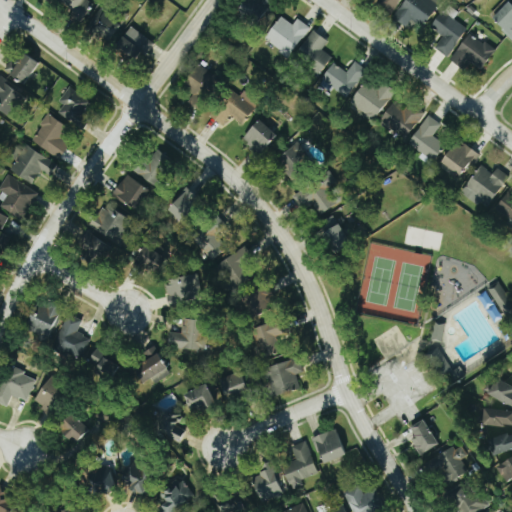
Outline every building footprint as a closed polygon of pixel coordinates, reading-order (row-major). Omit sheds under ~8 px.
[(59,0),(59,1),(82,19),(93,4),(88,0),(59,0)] [(267,0),(241,1),(241,18),(267,17),(267,0)] [(382,0),(394,10),(401,0),(382,0)] [(406,0),(393,18),(407,28),(412,20),(423,28),(439,6),(434,2),(435,0),(406,0)] [(511,3),(510,1),(493,19),(511,37),(511,3)] [(468,29),(453,18),(457,12),(448,5),(432,28),(444,37),(435,48),(448,57),(468,29)] [(111,41),(122,23),(99,9),(88,28),(111,41)] [(311,27),(298,19),(294,25),(281,16),(265,40),(291,57),(311,27)] [(151,42),(132,27),(116,46),(135,62),(151,42)] [(320,75),(333,58),(322,50),(329,41),(314,31),(295,58),(320,75)] [(451,60),(469,72),(474,64),(483,70),(496,51),(470,33),(451,60)] [(25,84),(39,63),(24,53),(16,65),(11,62),(5,70),(25,84)] [(334,63),(321,82),(347,100),(368,71),(355,62),(348,73),(334,63)] [(204,98),(211,100),(220,74),(194,66),(186,92),(193,94),(190,106),(201,109),(204,98)] [(25,96),(0,77),(0,109),(9,117),(25,96)] [(376,121),(396,91),(383,82),(378,89),(366,81),(351,104),(376,121)] [(61,103),(64,104),(59,116),(82,126),(93,99),(67,88),(61,103)] [(231,115),(243,124),(256,108),(231,89),(210,116),(223,125),(231,115)] [(409,104),(405,110),(393,102),(380,124),(406,141),(423,113),(409,104)] [(69,127),(49,114),(32,140),(61,159),(70,144),(61,138),(69,127)] [(433,138),(441,124),(427,116),(409,148),(435,162),(444,145),(433,138)] [(261,154),(278,135),(260,119),(243,138),(261,154)] [(464,179),(477,150),(455,141),(442,169),(464,179)] [(314,164),(299,143),(276,160),(292,181),(314,164)] [(35,183),(40,171),(51,175),(57,161),(23,146),(11,172),(35,183)] [(141,176),(157,187),(174,160),(157,150),(141,176)] [(510,178),(498,168),(493,174),(482,166),(462,193),(485,211),(510,178)] [(39,193),(8,175),(0,189),(0,190),(8,196),(1,207),(24,220),(39,193)] [(136,210),(151,191),(129,175),(114,194),(136,210)] [(294,193),(303,213),(314,208),(317,216),(338,206),(330,187),(337,184),(333,175),(294,193)] [(511,225),(511,187),(494,211),(511,225)] [(169,209),(185,224),(204,203),(188,188),(169,209)] [(133,218),(104,204),(92,230),(121,244),(133,218)] [(0,230),(2,231),(9,217),(0,212),(0,230)] [(337,254),(353,244),(335,218),(319,228),(337,254)] [(220,230),(199,235),(204,256),(225,251),(220,230)] [(115,248),(90,233),(81,247),(106,263),(115,248)] [(168,259),(147,246),(137,261),(158,275),(168,259)] [(251,280),(246,271),(256,266),(247,248),(215,265),(220,274),(227,270),(237,287),(251,280)] [(171,304),(203,295),(197,273),(165,282),(171,304)] [(495,323),(511,313),(511,303),(501,284),(488,291),(479,296),(495,323)] [(273,290),(251,292),(252,314),(274,312),(273,290)] [(59,307),(40,302),(33,334),(52,338),(59,307)] [(82,323),(68,317),(54,346),(81,359),(91,339),(77,332),(82,323)] [(170,333),(170,349),(205,350),(206,320),(183,320),(183,333),(170,333)] [(280,321),(255,327),(260,350),(286,344),(280,321)] [(432,340),(442,342),(446,324),(436,322),(432,340)] [(141,354),(146,363),(135,369),(143,383),(168,370),(155,346),(141,354)] [(114,378),(122,358),(97,347),(88,368),(114,378)] [(276,397),(301,388),(297,375),(304,372),(298,358),(266,370),(276,397)] [(38,379),(10,366),(0,388),(0,403),(8,407),(13,395),(27,402),(38,379)] [(222,377),(224,399),(247,396),(244,374),(222,377)] [(72,390),(52,376),(35,401),(45,407),(42,411),(53,418),(72,390)] [(489,394),(511,406),(511,385),(498,378),(489,394)] [(217,403),(207,384),(184,395),(194,415),(217,403)] [(484,425),(511,426),(511,410),(485,409),(484,425)] [(186,429),(178,426),(181,418),(164,410),(155,432),(181,441),(186,429)] [(90,430),(74,413),(59,428),(75,444),(90,430)] [(411,428),(417,438),(412,441),(421,456),(440,445),(425,420),(411,428)] [(315,437),(324,464),(347,456),(337,429),(315,437)] [(511,433),(489,441),(494,456),(511,450),(511,433)] [(301,480),(319,473),(307,441),(292,447),(297,460),(282,466),(292,489),(303,485),(301,480)] [(463,446),(433,458),(444,486),(469,475),(462,460),(468,457),(463,446)] [(503,480),(511,477),(511,459),(498,464),(503,480)] [(144,495),(154,470),(134,461),(124,486),(144,495)] [(95,495),(119,489),(113,465),(90,471),(95,495)] [(252,474),(261,502),(283,494),(275,467),(252,474)] [(159,509),(160,511),(176,511),(196,499),(183,478),(160,493),(167,503),(159,509)] [(468,483),(448,493),(457,511),(481,511),(490,508),(485,495),(476,500),(468,483)] [(365,496),(360,486),(344,493),(353,511),(380,511),(385,510),(376,490),(365,496)] [(11,493),(0,487),(0,511),(12,511),(17,504),(8,500),(11,493)] [(240,511),(244,510),(236,498),(220,508),(222,511),(240,511)]
